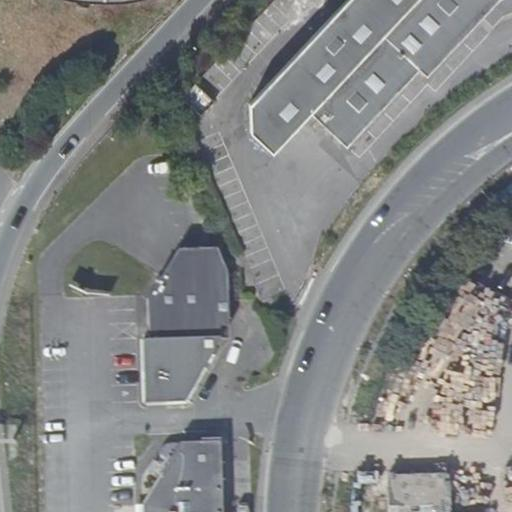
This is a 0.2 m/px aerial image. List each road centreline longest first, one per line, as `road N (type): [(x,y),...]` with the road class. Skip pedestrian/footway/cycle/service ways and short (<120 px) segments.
road 1 (secondary): [(295,511),(303,430),(354,297),(406,220),(471,153),(511,128)]
road 2 (trunk): [(0,266),(45,171),(197,0)]
